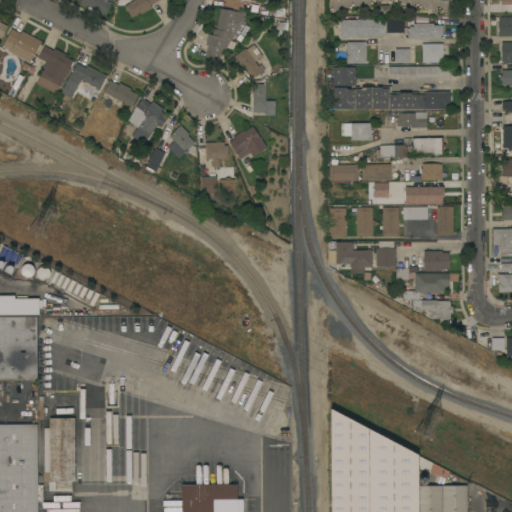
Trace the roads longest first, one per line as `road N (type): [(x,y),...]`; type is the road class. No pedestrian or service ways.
road 1 (residential): [(477,0),(480,310)]
road 2 (residential): [(26,0),(208,95)]
